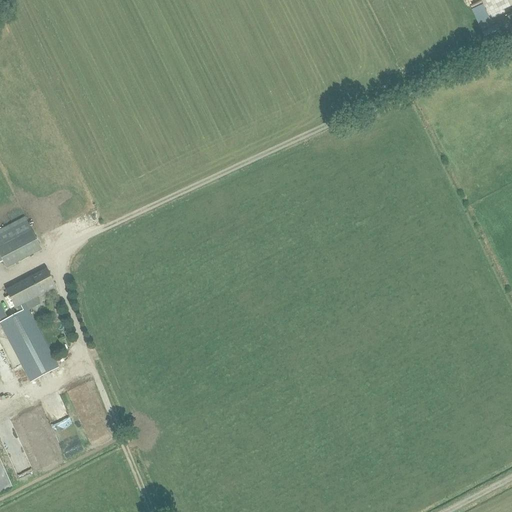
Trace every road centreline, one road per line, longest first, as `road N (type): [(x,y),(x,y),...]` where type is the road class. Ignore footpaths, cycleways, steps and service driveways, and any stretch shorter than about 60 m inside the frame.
road 1 (unclassified): [(56,251),(511,40)]
road 2 (track): [(97,376),(155,511)]
